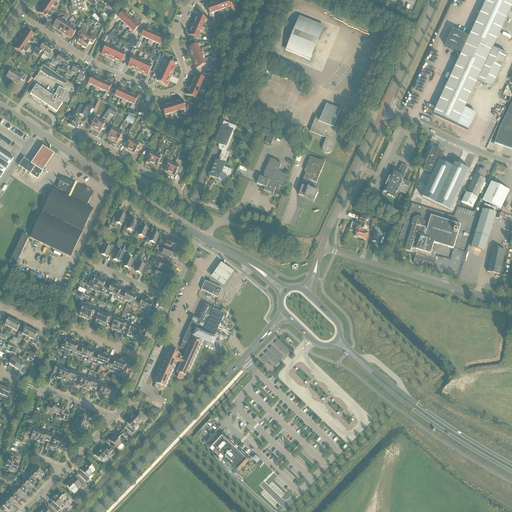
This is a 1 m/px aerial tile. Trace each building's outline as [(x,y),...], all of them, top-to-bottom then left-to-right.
[(47,0),(45,0),(43,4),(51,8),(52,6),(56,8),(57,6),(47,0)] [(79,11),(78,9),(75,0),(70,0),(69,0),(71,7),(68,7),(71,15),(74,14),(73,12),(79,11)] [(75,0),(78,9),(81,8),(82,10),(84,9),(84,11),(87,10),(85,2),(82,3),(81,0),(75,0)] [(225,9),(221,0),(220,0),(216,2),(221,14),(222,13),(221,10),(225,9)] [(221,0),(225,9),(228,8),(229,11),(231,10),(227,0),(221,0)] [(461,54),(433,114),(457,125),(468,130),(476,113),(465,108),(477,82),(492,88),(507,55),(493,48),(511,6),(511,0),(486,0),(469,37),(453,30),(445,46),(461,54)] [(221,14),(216,2),(211,4),(214,13),(217,12),(219,15),(221,14)] [(43,4),(40,8),(51,15),(53,13),(49,11),(51,8),(43,4)] [(214,13),(211,4),(206,5),(210,18),(212,17),(211,14),(214,13)] [(466,16),(467,13),(463,12),(464,8),(460,6),(458,13),(466,16)] [(50,17),(51,15),(40,8),(37,13),(45,18),(46,15),(50,17)] [(121,21),(128,14),(124,11),(120,14),(117,12),(115,14),(113,19),(117,22),(119,19),(121,21)] [(123,28),(132,18),(128,14),(121,21),(124,24),(122,26),(123,28)] [(197,15),(194,20),(203,24),(204,21),(208,22),(209,20),(197,15)] [(52,27),(57,30),(64,19),(62,18),(60,21),(57,20),(52,27)] [(129,29),(136,22),(132,18),(123,28),(124,29),(127,27),(129,29)] [(57,30),(62,33),(66,26),(64,24),(66,20),(64,19),(57,30)] [(287,49),(311,59),(323,29),(299,19),(287,49)] [(194,20),(192,25),(207,32),(208,30),(202,27),(203,24),(194,20)] [(140,25),(136,22),(129,29),(132,31),(129,34),(131,35),(140,25)] [(62,33),(66,36),(73,25),(71,24),(69,27),(66,26),(62,33)] [(73,25),(66,36),(71,39),(76,32),(73,30),(75,26),(73,25)] [(192,25),(190,30),(199,34),(200,31),(206,33),(207,32),(192,25)] [(146,39),(149,30),(144,28),(139,40),(141,40),(143,37),(146,39)] [(77,43),(81,46),(87,37),(84,35),(86,32),(82,29),(77,35),(80,37),(77,43)] [(23,35),(34,42),(35,40),(31,38),(33,35),(26,30),(23,35)] [(149,44),(155,32),(149,30),(146,39),(149,40),(147,43),(149,44)] [(197,37),(199,34),(190,30),(188,35),(200,40),(200,38),(197,37)] [(156,43),(160,34),(155,32),(149,44),(151,45),(152,42),(156,43)] [(165,37),(160,34),(156,43),(159,44),(157,48),(159,49),(165,37)] [(23,35),(20,39),(27,44),(29,42),(32,44),(34,42),(23,35)] [(90,38),(87,37),(81,46),(86,49),(89,43),(92,45),(96,39),(91,35),(90,38)] [(20,39),(17,44),(27,51),(29,49),(25,47),(27,44),(20,39)] [(41,51),(44,53),(49,45),(44,42),(41,47),(38,45),(33,53),(38,56),(41,51)] [(101,54),(106,57),(110,48),(107,47),(108,43),(106,43),(101,54)] [(190,54),(199,50),(197,47),(201,45),(200,43),(188,49),(190,54)] [(26,53),(27,51),(17,44),(14,48),(21,53),(23,51),(26,53)] [(54,54),(52,52),(54,49),(49,45),(44,53),(43,55),(50,60),(54,54)] [(106,57),(111,59),(116,47),(115,46),(113,49),(110,48),(106,57)] [(111,59),(116,61),(120,52),(117,51),(118,48),(116,47),(111,59)] [(199,50),(190,54),(192,59),(204,54),(203,52),(200,53),(199,50)] [(121,64),(126,52),(124,51),(123,54),(120,52),(116,61),(121,64)] [(207,52),(204,54),(192,59),(194,64),(203,60),(202,57),(205,55),(208,54),(207,52)] [(57,63),(60,65),(65,57),(60,54),(56,59),(54,57),(50,64),(55,67),(57,63)] [(127,67),(132,69),(136,60),(133,59),(135,56),(133,55),(127,67)] [(70,60),(65,57),(60,65),(62,67),(61,69),(66,73),(69,67),(67,65),(70,60)] [(132,69),(137,71),(143,59),(141,58),(140,62),(136,60),(132,69)] [(137,71),(142,74),(146,65),(143,63),(145,60),(143,59),(137,71)] [(166,64),(164,67),(173,71),(176,66),(164,60),(163,62),(166,64)] [(203,60),(194,64),(196,69),(208,64),(207,62),(204,63),(203,60)] [(149,66),(146,65),(142,74),(147,76),(153,64),(151,63),(149,66)] [(72,74),(75,76),(80,68),(75,65),(72,70),(69,68),(66,74),(71,77),(72,74)] [(67,82),(44,66),(40,72),(49,78),(49,77),(65,85),(67,82)] [(159,70),(171,76),(173,71),(164,67),(163,70),(160,69),(159,70)] [(85,71),(80,68),(75,76),(78,78),(76,81),(80,84),(85,78),(82,76),(85,71)] [(6,77),(17,84),(20,79),(23,81),(27,76),(21,72),(19,75),(11,70),(6,77)] [(160,77),(169,81),(171,76),(159,70),(158,72),(161,74),(160,77)] [(93,86),(97,77),(92,75),(86,87),(88,88),(90,85),(93,86)] [(193,80),(201,84),(203,81),(206,82),(207,80),(195,75),(193,80)] [(96,92),(102,80),(97,77),(93,86),(96,88),(94,91),(96,92)] [(169,81),(160,77),(158,80),(155,78),(154,80),(166,86),(169,81)] [(103,91),(107,82),(102,80),(96,92),(98,92),(100,89),(103,91)] [(200,87),(201,84),(193,80),(190,85),(202,90),(203,88),(200,87)] [(112,84),(107,82),(103,91),(106,92),(104,95),(106,96),(112,84)] [(506,84),(503,92),(508,94),(511,86),(506,84)] [(202,90),(190,85),(188,90),(197,94),(198,91),(201,92),(202,90)] [(59,87),(59,88),(55,96),(54,98),(52,96),(53,95),(40,86),(38,87),(36,86),(30,95),(32,96),(32,97),(45,106),(45,105),(46,106),(45,107),(47,108),(48,107),(49,108),(48,110),(55,113),(56,112),(56,113),(63,104),(60,102),(66,90),(59,87)] [(119,98),(123,89),(118,87),(113,99),(115,100),(116,97),(119,98)] [(123,104),(128,92),(123,89),(119,98),(122,100),(121,103),(123,104)] [(196,97),(197,94),(188,90),(186,95),(198,100),(199,98),(196,97)] [(129,103),(133,94),(128,92),(123,104),(124,104),(126,101),(129,103)] [(138,96),(133,94),(129,103),(132,104),(131,107),(133,108),(138,96)] [(185,115),(191,114),(189,107),(185,108),(182,100),(177,102),(180,111),(183,110),(184,113),(185,115)] [(180,111),(177,102),(172,103),(176,116),(178,115),(177,112),(180,111)] [(511,102),(499,129),(494,143),(511,149),(511,102)] [(176,116),(172,103),(166,105),(169,114),(173,113),(174,116),(176,116)] [(341,110),(327,104),(321,119),(316,117),(310,132),(327,138),(323,148),(323,149),(323,150),(323,151),(324,152),(325,153),(326,153),(327,153),(328,153),(329,153),(330,153),(331,151),(337,136),(336,136),(339,127),(335,125),(341,110)] [(169,114),(166,105),(161,106),(165,119),(167,118),(166,115),(169,114)] [(84,117),(87,111),(88,109),(83,106),(79,114),(84,117)] [(107,112),(114,116),(117,111),(110,107),(107,112)] [(75,127),(80,116),(73,113),(72,116),(68,114),(66,119),(70,121),(68,124),(75,127)] [(90,126),(95,129),(100,121),(97,119),(99,117),(94,114),(90,121),(93,122),(90,126)] [(103,123),(100,121),(95,129),(100,132),(102,128),(105,130),(109,124),(104,121),(103,123)] [(214,144),(215,144),(215,143),(219,145),(219,146),(219,147),(219,149),(220,150),(222,151),(217,162),(216,161),(209,177),(215,179),(215,178),(220,180),(219,181),(220,182),(220,181),(222,182),(223,182),(224,182),(225,181),(225,180),(227,176),(229,176),(232,171),(224,168),(229,153),(226,152),(236,127),(224,122),(224,121),(214,144)] [(107,137),(112,140),(117,132),(114,130),(116,128),(111,125),(107,131),(110,133),(107,137)] [(120,134),(117,132),(112,140),(117,143),(119,139),(122,141),(126,135),(121,132),(120,134)] [(274,137),(268,134),(265,143),(271,145),(274,137)] [(124,148),(129,151),(134,143),(131,141),(133,139),(128,136),(124,142),(127,144),(124,148)] [(137,145),(134,143),(129,151),(134,154),(136,150),(139,152),(143,145),(138,143),(137,145)] [(38,154),(31,164),(42,171),(49,161),(54,155),(43,147),(38,154)] [(450,209),(469,170),(455,163),(453,168),(439,161),(443,153),(439,151),(433,148),(425,165),(426,165),(423,171),(433,175),(423,196),(450,209)] [(0,178),(13,159),(0,149),(0,178)] [(151,165),(155,156),(152,154),(154,152),(149,150),(146,156),(148,158),(146,162),(151,165)] [(155,156),(151,165),(156,167),(158,163),(161,164),(165,157),(160,154),(158,157),(155,156)] [(310,157),(304,172),(306,172),(303,181),(308,184),(306,188),(302,186),(298,195),(304,198),(313,204),(318,192),(308,188),(311,181),(317,183),(325,162),(320,160),(320,161),(310,157)] [(37,179),(42,171),(31,164),(23,158),(18,166),(37,179)] [(169,174),(173,165),(170,164),(172,160),(167,158),(164,165),(166,167),(164,171),(169,174)] [(282,186),(287,175),(278,172),(281,164),(270,159),(264,175),(263,178),(260,177),(257,184),(265,187),(264,190),(273,194),(273,196),(274,196),(274,193),(275,191),(276,188),(275,188),(275,189),(274,188),(276,184),(282,186)] [(173,165),(169,174),(174,176),(176,172),(179,173),(182,167),(178,164),(176,167),(173,165)] [(403,177),(407,167),(402,165),(397,174),(393,172),(390,179),(390,178),(386,185),(387,185),(384,192),(388,194),(387,195),(394,198),(398,190),(406,194),(411,184),(402,180),(404,177),(403,177)] [(472,208),(485,180),(479,178),(483,171),(478,168),(475,175),(474,175),(461,202),(472,208)] [(54,192),(52,190),(30,238),(70,258),(93,210),(86,207),(93,193),(61,178),(59,182),(54,192)] [(501,209),(509,191),(491,182),(483,200),(501,209)] [(483,209),(471,248),(484,252),(496,213),(483,209)] [(403,229),(407,230),(413,212),(409,211),(403,229)] [(121,225),(125,216),(120,214),(119,215),(115,214),(111,224),(115,225),(116,223),(121,225)] [(425,221),(423,217),(418,216),(413,218),(411,224),(413,224),(406,246),(408,247),(407,250),(416,253),(415,259),(435,265),(436,260),(434,259),(436,252),(432,248),(434,243),(453,249),(460,225),(431,216),(428,228),(423,227),(425,221)] [(125,233),(126,231),(127,229),(132,232),(136,223),(131,220),(130,221),(127,220),(123,230),(124,230),(123,232),(125,233)] [(355,237),(361,239),(365,223),(362,222),(361,227),(357,226),(355,231),(357,231),(355,237)] [(143,238),(147,229),(142,226),(141,228),(138,226),(134,236),(137,238),(138,235),(143,238)] [(367,226),(365,226),(361,239),(366,240),(369,233),(365,232),(366,228),(367,228),(367,226)] [(375,243),(375,244),(377,244),(378,244),(381,236),(378,235),(380,229),(375,228),(373,234),(375,235),(372,242),(375,243)] [(159,235),(153,233),(153,234),(150,233),(145,242),(149,244),(149,242),(155,244),(159,235)] [(15,266),(28,238),(22,236),(20,240),(18,239),(11,253),(14,254),(9,263),(15,266)] [(162,247),(164,248),(171,251),(172,248),(174,249),(177,244),(168,240),(167,241),(166,240),(165,241),(162,247)] [(105,246),(101,255),(107,257),(107,256),(110,257),(114,247),(111,246),(110,248),(105,246)] [(173,252),(171,251),(164,248),(162,253),(158,252),(156,255),(168,260),(169,257),(171,258),(173,252)] [(500,275),(505,251),(492,248),(487,272),(500,275)] [(146,252),(142,250),(138,259),(141,260),(144,255),(145,255),(146,252)] [(117,251),(113,260),(118,262),(119,261),(122,262),(126,252),(123,251),(122,253),(117,251)] [(128,258),(124,267),(129,269),(130,268),(133,269),(138,256),(135,255),(133,260),(128,258)] [(165,271),(167,271),(169,266),(168,266),(169,263),(159,258),(158,261),(160,262),(158,268),(165,271)] [(144,265),(139,263),(135,272),(141,274),(141,273),(144,274),(148,264),(145,263),(144,265)] [(216,271),(211,278),(224,287),(228,281),(234,273),(221,264),(216,271)] [(165,271),(158,268),(156,267),(154,270),(156,271),(154,276),(163,280),(166,274),(163,273),(165,271)] [(189,284),(193,286),(200,270),(196,269),(189,284)] [(97,287),(101,278),(96,276),(94,280),(91,279),(88,286),(93,289),(94,286),(97,287)] [(104,294),(107,287),(104,285),(106,280),(101,278),(97,287),(100,289),(98,291),(104,294)] [(218,298),(222,289),(205,281),(201,290),(203,291),(208,293),(207,295),(211,297),(211,295),(218,298)] [(110,294),(112,295),(117,285),(112,283),(110,288),(107,287),(104,294),(108,296),(110,294)] [(53,284),(52,289),(63,293),(65,288),(53,284)] [(114,298),(119,301),(122,294),(120,293),(122,288),(117,285),(112,295),(115,296),(114,298)] [(125,301),(128,302),(132,293),(127,290),(125,295),(122,294),(119,301),(124,303),(125,301)] [(129,306),(135,308),(138,301),(135,300),(137,295),(132,293),(128,302),(131,304),(129,306)] [(141,308),(143,310),(148,300),(143,298),(141,303),(138,301),(135,308),(140,311),(141,308)] [(153,303),(148,300),(143,310),(146,311),(145,313),(150,316),(153,309),(151,307),(153,303)] [(84,318),(90,303),(86,302),(85,304),(81,303),(78,310),(81,311),(79,316),(84,318)] [(91,315),(94,316),(97,309),(93,307),(94,305),(90,303),(84,318),(89,320),(91,315)] [(171,351),(156,384),(164,388),(176,361),(182,364),(178,374),(179,374),(177,378),(182,380),(184,376),(187,378),(203,342),(213,346),(216,338),(214,337),(224,315),(211,309),(212,308),(206,305),(199,320),(195,318),(193,324),(191,323),(180,348),(187,351),(182,361),(181,360),(182,359),(180,358),(179,359),(177,358),(179,354),(171,351)] [(95,322),(100,325),(104,315),(101,314),(102,311),(97,309),(94,316),(97,317),(95,322)] [(107,322),(110,323),(113,316),(108,313),(107,316),(104,315),(100,325),(105,327),(107,322)] [(111,329),(116,331),(120,321),(117,320),(118,318),(113,316),(110,323),(113,324),(111,329)] [(9,333),(14,322),(8,319),(5,326),(9,328),(6,332),(9,333)] [(123,328),(126,329),(129,322),(124,320),(123,323),(120,321),(116,331),(121,333),(123,328)] [(14,322),(9,333),(10,334),(12,330),(16,332),(20,325),(14,322)] [(126,335),(132,337),(136,328),(133,326),(134,324),(129,322),(126,329),(128,330),(126,335)] [(142,336),(145,328),(139,326),(138,329),(136,328),(132,337),(137,340),(139,335),(142,336)] [(26,341),(31,330),(25,327),(22,334),(26,336),(24,340),(22,343),(24,343),(25,341),(26,341)] [(31,330),(26,341),(27,342),(29,338),(33,340),(32,343),(35,345),(39,339),(35,337),(37,333),(31,330)] [(66,350),(69,351),(73,341),(68,339),(66,344),(63,343),(60,350),(65,352),(66,350)] [(71,355),(76,357),(79,349),(77,348),(79,343),(73,341),(69,351),(72,352),(71,355)] [(0,342),(0,349),(5,352),(5,353),(6,353),(10,355),(11,353),(2,348),(4,344),(0,342)] [(82,356),(85,358),(89,348),(84,346),(82,351),(79,349),(76,357),(81,359),(82,356)] [(87,361),(92,363),(95,356),(92,355),(94,350),(89,348),(85,358),(88,359),(87,361)] [(98,363),(101,364),(105,354),(100,352),(98,357),(95,356),(92,363),(97,365),(98,363)] [(103,368),(108,370),(111,362),(108,361),(110,356),(105,354),(101,364),(104,365),(103,368)] [(9,364),(14,368),(21,357),(19,356),(17,360),(13,357),(9,364)] [(23,359),(21,357),(14,368),(20,371),(22,368),(25,370),(29,365),(25,363),(24,365),(20,362),(23,359)] [(114,369),(117,370),(121,361),(116,359),(114,364),(111,362),(108,370),(113,372),(114,369)] [(121,361),(117,370),(120,372),(119,374),(124,376),(127,369),(124,368),(126,363),(121,361)] [(62,380),(66,371),(62,370),(63,367),(56,364),(53,372),(58,374),(57,378),(62,380)] [(69,379),(74,380),(77,373),(70,370),(69,372),(66,371),(62,380),(68,382),(69,379)] [(77,386),(83,388),(86,379),(83,378),(84,376),(77,373),(74,380),(79,382),(77,386)] [(90,387),(94,389),(98,381),(90,378),(90,381),(86,379),(83,388),(88,390),(90,387)] [(98,394),(103,396),(107,388),(104,386),(104,384),(98,381),(94,389),(99,391),(98,394)] [(110,395),(115,397),(118,390),(111,387),(110,389),(107,388),(103,396),(109,399),(110,395)] [(4,388),(0,397),(0,399),(3,401),(3,400),(6,400),(10,402),(12,396),(9,394),(10,391),(4,388)] [(56,415),(60,406),(54,404),(53,407),(48,405),(45,413),(52,416),(53,413),(56,415)] [(66,408),(60,406),(56,415),(60,416),(59,418),(66,421),(69,414),(64,412),(66,408)] [(131,418),(138,425),(143,420),(144,422),(147,419),(140,412),(137,415),(135,413),(131,418)] [(79,422),(77,425),(86,429),(88,423),(85,422),(87,417),(79,414),(76,421),(79,422)] [(138,425),(131,418),(126,423),(128,425),(125,427),(132,434),(135,431),(134,430),(138,425)] [(84,434),(86,429),(77,425),(76,428),(74,427),(71,435),(78,438),(80,433),(84,434)] [(30,439),(36,441),(40,432),(36,431),(37,429),(30,426),(27,433),(32,435),(30,439)] [(43,440),(48,442),(51,434),(44,431),(43,433),(40,432),(36,441),(42,443),(43,440)] [(117,432),(109,440),(117,448),(121,444),(117,440),(121,436),(117,432)] [(220,437),(215,432),(207,441),(211,445),(210,447),(237,472),(248,459),(237,449),(237,448),(237,447),(232,443),(231,444),(222,435),(220,437)] [(51,447),(57,449),(60,440),(57,439),(58,437),(51,434),(48,442),(52,444),(51,447)] [(57,449),(62,452),(64,448),(68,450),(71,443),(64,440),(63,442),(60,440),(57,449)] [(101,462),(105,458),(106,459),(109,457),(110,458),(115,454),(107,446),(104,449),(102,447),(94,455),(101,462)] [(256,462),(260,459),(255,454),(251,458),(256,462)] [(16,473),(19,465),(14,463),(15,460),(10,457),(6,466),(9,467),(8,470),(16,473)] [(92,466),(88,462),(80,470),(82,472),(79,475),(87,482),(90,479),(88,478),(92,474),(88,470),(92,466)] [(28,476),(28,477),(35,481),(37,477),(40,479),(44,474),(36,468),(34,472),(32,470),(29,474),(27,472),(25,475),(28,476)] [(253,485),(282,511),(283,511),(293,502),(263,474),(253,485)] [(86,485),(77,476),(74,478),(73,477),(65,485),(72,492),(76,488),(77,489),(80,487),(82,489),(86,485)] [(35,481),(28,477),(26,480),(24,478),(20,485),(27,489),(29,485),(33,487),(36,482),(35,481)] [(28,490),(27,489),(20,485),(18,488),(16,486),(12,493),(19,497),(21,493),(25,495),(28,490)] [(63,496),(58,492),(50,500),(52,502),(50,505),(56,511),(57,511),(60,509),(59,508),(63,504),(59,500),(63,496)] [(20,498),(19,497),(12,493),(10,496),(8,495),(4,501),(11,505),(13,501),(17,503),(20,498)] [(215,511),(203,500),(198,505),(204,511),(215,511)] [(9,511),(12,506),(11,505),(4,501),(2,504),(0,502),(0,511),(1,511),(3,511),(6,509),(9,511)]
